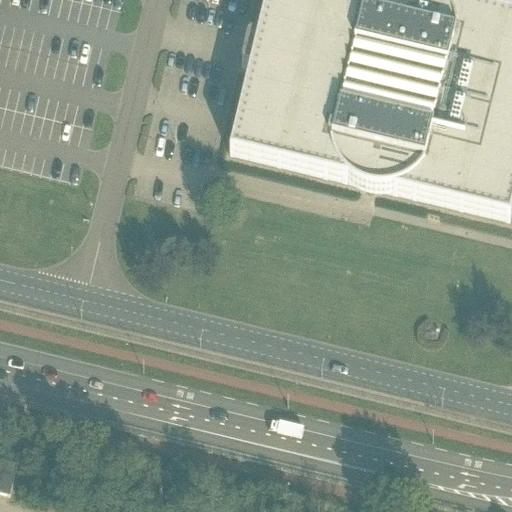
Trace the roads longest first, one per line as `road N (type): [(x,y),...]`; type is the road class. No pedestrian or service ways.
road 1 (unclassified): [(0,283),(511,409)]
road 2 (secondary): [(511,495),(0,370)]
